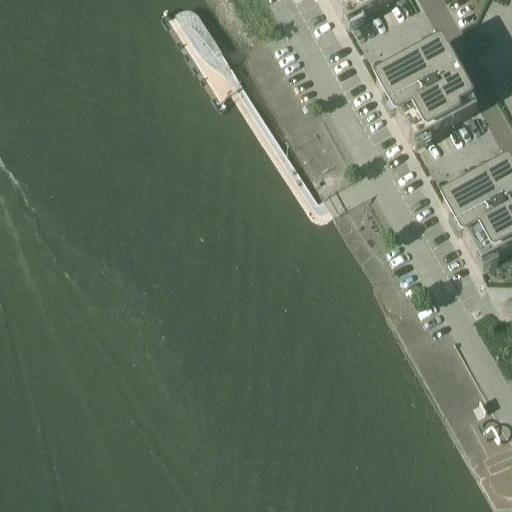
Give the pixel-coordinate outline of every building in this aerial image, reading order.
[(328,0),(345,33),(402,0),(328,0)] [(214,60),(221,58),(199,24),(194,18),(190,16),(184,16),(178,18),(173,21),(180,34),(182,33),(185,32),(188,32),(191,33),(195,35),(198,40),(214,60)] [(412,152),(474,117),(437,50),(375,85),(412,152)] [(511,185),(504,171),(442,207),(475,266),(489,258),(495,263),(511,253),(511,185)] [(511,302),(508,301),(502,314),(510,318),(511,315),(511,302)]
